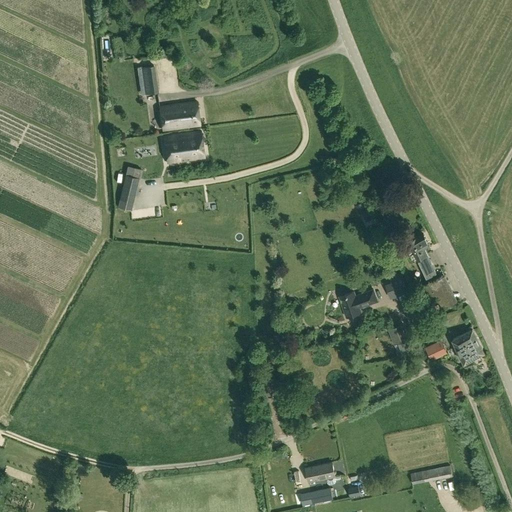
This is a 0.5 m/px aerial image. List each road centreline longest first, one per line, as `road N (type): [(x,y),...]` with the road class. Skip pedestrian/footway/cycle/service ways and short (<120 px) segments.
road 1 (track): [(511,509),(454,367),(419,373),(252,451),(190,464),(132,468),(88,460),(0,429)]
road 2 (tertiary): [(511,397),(333,0)]
road 3 (unknown): [(350,41),(239,84),(171,96)]
road 4 (track): [(500,367),(476,213)]
